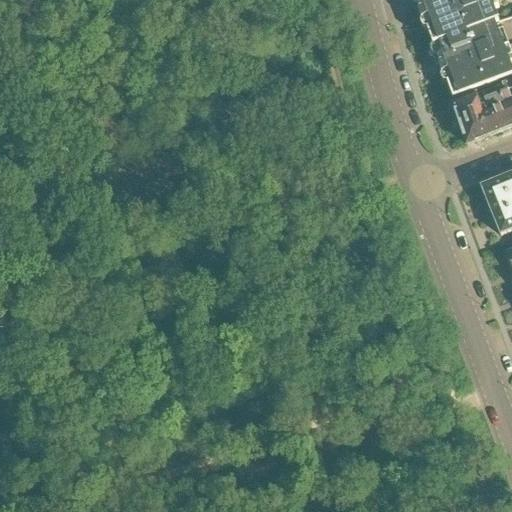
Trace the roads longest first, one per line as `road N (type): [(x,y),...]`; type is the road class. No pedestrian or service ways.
road 1 (track): [(495,393),(165,504)]
road 2 (tertiary): [(418,187),(511,441)]
road 3 (tertiary): [(359,0),(418,187)]
